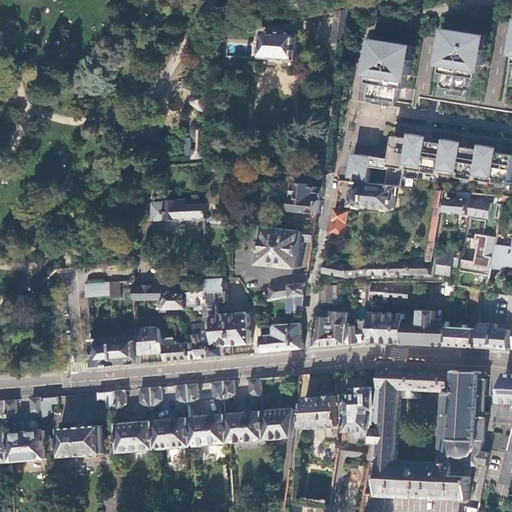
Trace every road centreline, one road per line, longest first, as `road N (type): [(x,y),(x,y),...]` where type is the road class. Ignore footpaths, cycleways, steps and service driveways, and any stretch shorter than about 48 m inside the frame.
road 1 (tertiary): [(80,381),(306,360)]
road 2 (tertiary): [(306,360),(511,360)]
road 3 (residential): [(306,360),(335,173)]
road 4 (residential): [(80,381),(71,278),(130,273)]
